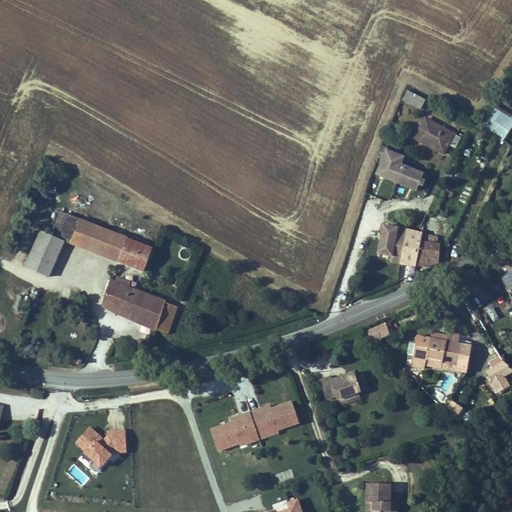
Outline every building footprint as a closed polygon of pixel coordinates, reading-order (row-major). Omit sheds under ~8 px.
[(427,102),(408,92),(404,100),(423,109),(427,102)] [(482,129),(503,142),(511,128),(511,120),(494,109),(482,129)] [(455,133),(426,118),(415,140),(445,155),(455,133)] [(383,161),(376,177),(418,193),(426,175),(402,165),(405,158),(387,151),(388,149),(383,146),(377,159),(383,161)] [(71,244),(80,220),(61,212),(51,236),(65,241),(71,244)] [(119,263),(129,239),(80,220),(71,244),(119,263)] [(393,261),(399,229),(382,226),(376,258),(393,261)] [(393,264),(401,266),(407,230),(399,228),(399,229),(393,261),(393,264)] [(407,230),(401,266),(417,267),(423,234),(423,233),(407,230)] [(50,278),(65,241),(51,236),(40,231),(25,268),(50,278)] [(423,234),(417,267),(439,266),(442,244),(438,244),(439,237),(423,234)] [(153,249),(129,239),(119,263),(143,273),(153,249)] [(511,263),(498,269),(511,298),(511,263)] [(116,282),(110,280),(102,307),(119,317),(156,332),(166,304),(166,302),(130,287),(132,282),(118,277),(116,282)] [(178,308),(166,304),(156,332),(169,336),(178,308)] [(385,322),(367,330),(372,344),(391,336),(385,322)] [(460,365),(464,344),(416,335),(412,355),(426,358),(425,364),(443,367),(444,361),(460,365)] [(489,362),(492,368),(485,372),(496,394),(509,387),(501,372),(504,370),(497,358),(489,362)] [(333,378),(323,381),(330,400),(343,396),(344,399),(372,389),(367,374),(359,377),(358,373),(334,381),(333,378)] [(442,408),(457,420),(464,413),(449,400),(442,408)] [(299,422),(292,401),(271,408),(260,412),(259,409),(250,412),(251,415),(259,438),(268,435),(266,431),(277,428),(278,429),(299,422)] [(259,438),(251,415),(250,412),(242,415),(243,418),(231,422),(211,429),(218,451),(239,443),(238,441),(249,437),(250,441),(259,438)] [(115,464),(120,459),(120,453),(126,453),(126,430),(108,430),(108,434),(103,440),(90,427),(75,443),(85,452),(78,460),(97,477),(112,461),(115,464)] [(504,511),(506,511),(508,511),(511,511),(511,484),(505,491),(500,486),(493,492),(499,498),(495,502),(504,511)] [(392,486),(367,485),(366,505),(374,506),(373,511),(398,511),(399,503),(392,503),(392,486)] [(302,511),(299,501),(287,505),(289,510),(283,511),(267,511),(265,511),(302,511)]
